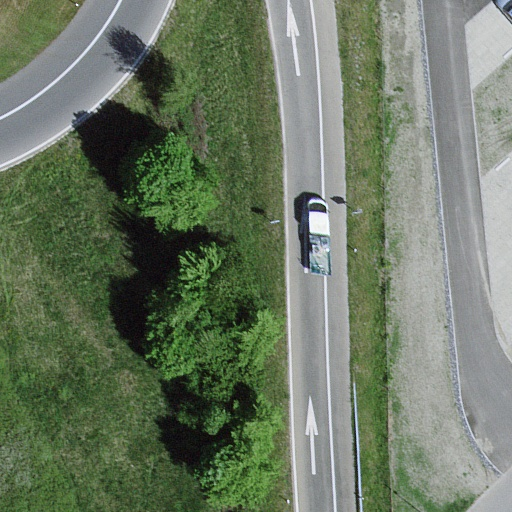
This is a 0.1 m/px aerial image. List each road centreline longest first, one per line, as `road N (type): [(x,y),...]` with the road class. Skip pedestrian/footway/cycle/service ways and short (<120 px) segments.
road 1 (motorway): [(313,511),(299,101),(288,0)]
road 2 (motorway): [(147,0),(120,48),(65,107),(0,146)]
